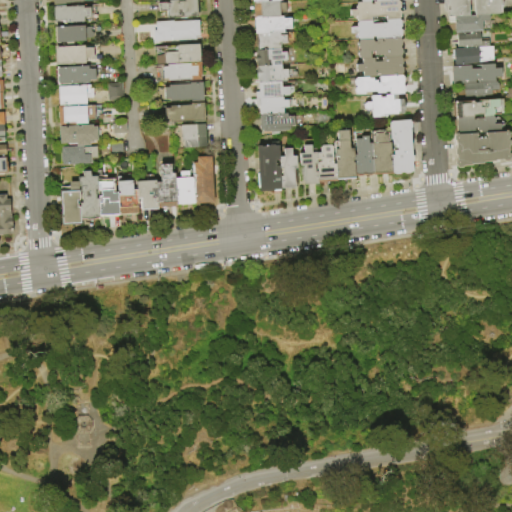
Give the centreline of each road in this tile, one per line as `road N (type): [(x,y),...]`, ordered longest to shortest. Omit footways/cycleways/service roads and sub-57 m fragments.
road 1 (secondary): [(0,276),(511,193)]
road 2 (tertiary): [(511,433),(250,481),(185,511)]
road 3 (residential): [(40,270),(24,0)]
road 4 (residential): [(225,0),(239,238)]
road 5 (residential): [(424,0),(437,206)]
